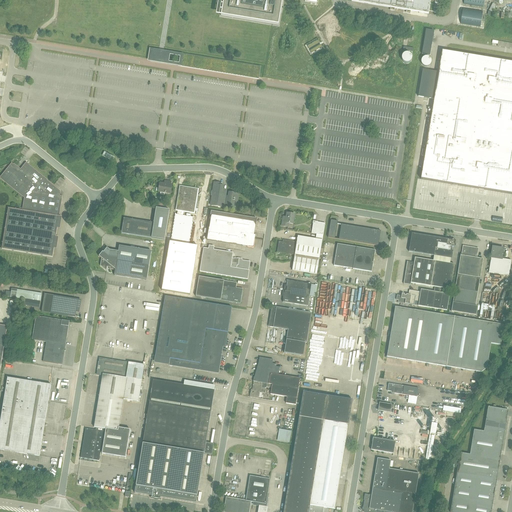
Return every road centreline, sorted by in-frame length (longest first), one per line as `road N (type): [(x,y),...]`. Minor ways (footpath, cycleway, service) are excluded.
road 1 (unclassified): [(58,511),(94,299),(77,237),(98,199)]
road 2 (unclassified): [(211,511),(276,199)]
road 3 (unclassified): [(349,511),(397,219)]
road 4 (unclassified): [(276,199),(207,167),(135,168),(98,199)]
road 5 (unclassified): [(397,219),(276,199)]
road 6 (unknown): [(373,363),(326,353),(334,316),(350,309),(361,318)]
